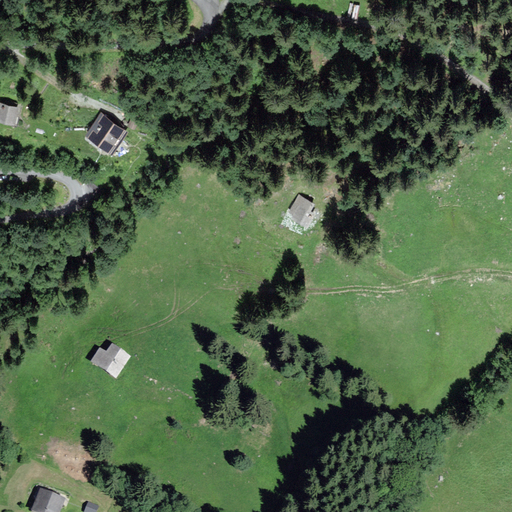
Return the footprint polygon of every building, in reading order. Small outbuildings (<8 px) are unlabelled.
[(17,106),(0,101),(0,118),(13,122),(17,106)] [(125,130),(101,113),(88,132),(111,149),(125,130)] [(312,202),(299,195),(290,210),(295,213),(293,216),(307,224),(313,213),(308,210),(312,202)] [(92,363),(116,379),(129,358),(113,347),(107,356),(100,351),(92,363)] [(34,511),(59,511),(63,501),(41,492),(33,511),(34,511)]
